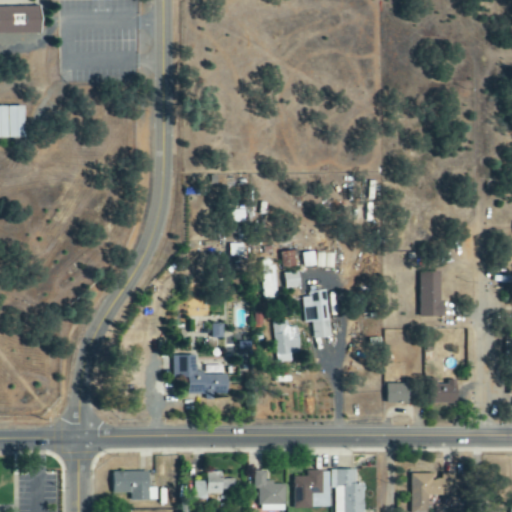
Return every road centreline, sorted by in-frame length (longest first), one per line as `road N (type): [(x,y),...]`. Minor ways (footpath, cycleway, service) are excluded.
road 1 (residential): [(511,438),(78,440)]
road 2 (residential): [(142,257),(162,180),(161,0)]
road 3 (residential): [(490,439),(504,208)]
road 4 (residential): [(142,257),(85,359),(78,440)]
